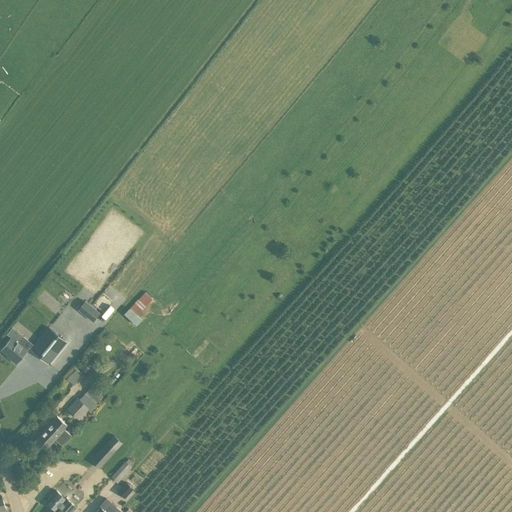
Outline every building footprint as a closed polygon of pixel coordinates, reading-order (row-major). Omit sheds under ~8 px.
[(139,314),(155,299),(148,291),(125,311),(138,325),(144,319),(139,314)] [(93,321),(100,313),(85,301),(78,309),(93,321)] [(10,358),(15,363),(32,343),(12,327),(6,334),(10,337),(1,349),(7,355),(8,354),(11,356),(10,358)] [(48,363),(66,341),(49,327),(31,349),(48,363)] [(91,367),(85,361),(79,368),(84,373),(91,367)] [(68,378),(75,384),(84,375),(77,369),(68,378)] [(94,401),(95,400),(97,402),(102,396),(91,386),(79,399),(77,397),(67,408),(78,419),(87,410),(89,412),(97,404),(94,401)] [(50,436),(55,430),(59,433),(59,434),(67,441),(72,435),(64,428),(67,425),(56,415),(43,430),(50,436)] [(59,434),(59,433),(55,430),(50,436),(43,430),(35,440),(46,449),(54,439),(62,446),(67,441),(59,434)] [(99,468),(123,442),(113,434),(113,435),(108,431),(91,449),(96,454),(90,460),(99,468)] [(117,482),(132,467),(125,460),(110,477),(117,482)] [(126,482),(125,481),(116,492),(124,498),(127,494),(129,496),(131,493),(129,492),(133,488),(130,486),(133,484),(128,480),(126,482)] [(56,490),(46,501),(55,509),(52,511),(70,511),(76,506),(65,497),(65,498),(56,490)] [(110,511),(117,505),(108,498),(100,506),(100,507),(95,511),(110,511)]
